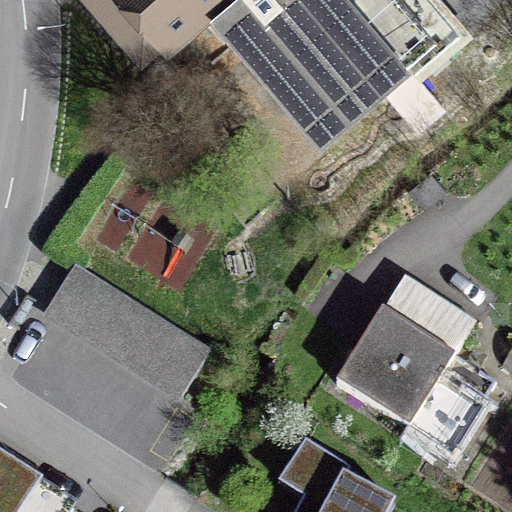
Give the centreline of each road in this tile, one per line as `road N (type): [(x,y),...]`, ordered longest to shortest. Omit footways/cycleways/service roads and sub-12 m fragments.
road 1 (tertiary): [(0,214),(22,111),(24,0)]
road 2 (residential): [(0,414),(139,496),(151,511)]
